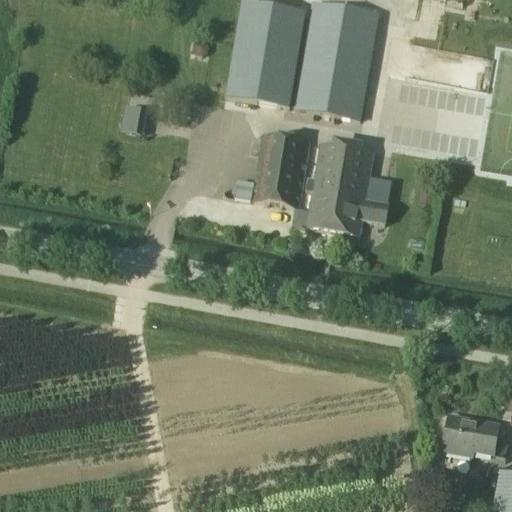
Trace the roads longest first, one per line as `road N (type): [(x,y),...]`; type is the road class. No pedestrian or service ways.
road 1 (secondary): [(0,244),(511,335)]
road 2 (track): [(145,275),(133,328),(165,511)]
